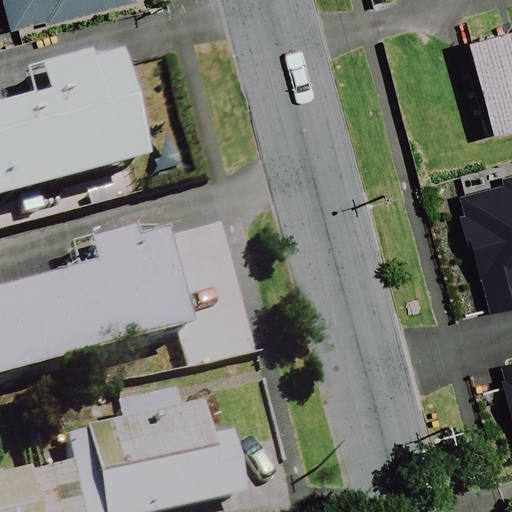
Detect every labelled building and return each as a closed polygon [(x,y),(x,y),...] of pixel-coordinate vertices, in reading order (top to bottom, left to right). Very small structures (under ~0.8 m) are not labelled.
[(141,2),(140,0),(0,0),(9,36),(141,2)] [(511,129),(511,30),(463,44),(488,136),(511,129)] [(0,208),(127,175),(103,82),(73,90),(71,83),(27,95),(31,114),(0,121),(0,208)] [(511,172),(498,177),(501,189),(454,201),(485,317),(511,310),(511,172)] [(0,393),(173,347),(147,247),(70,267),(75,286),(0,306),(0,393)] [(511,367),(500,370),(501,376),(498,377),(511,434),(511,367)] [(216,511),(235,508),(213,407),(57,441),(63,472),(0,485),(0,511),(216,511)]
